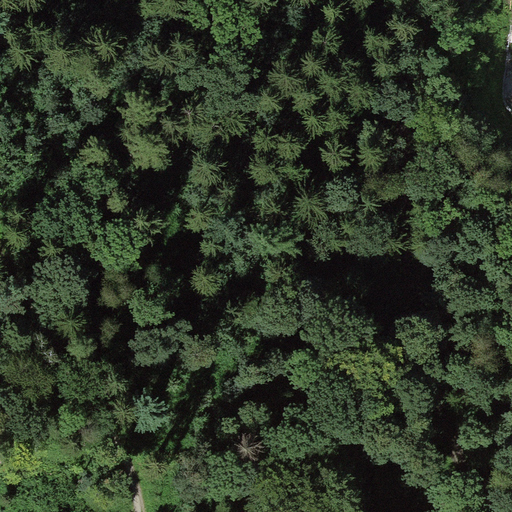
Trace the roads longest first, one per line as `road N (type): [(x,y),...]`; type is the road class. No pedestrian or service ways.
road 1 (track): [(489,511),(438,416),(404,207),(401,134),(426,0)]
road 2 (track): [(438,416),(371,342),(150,0)]
road 3 (track): [(0,239),(40,323),(108,429),(133,511)]
